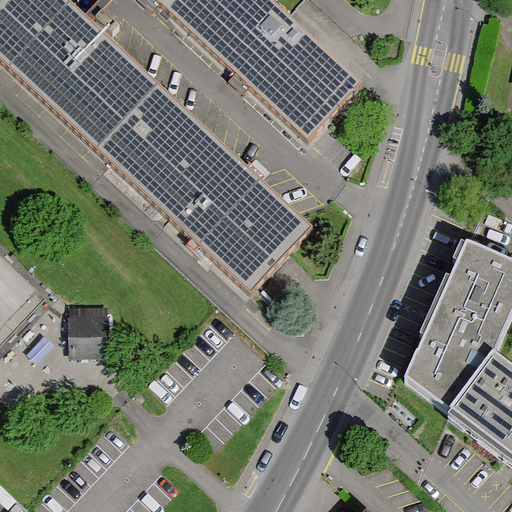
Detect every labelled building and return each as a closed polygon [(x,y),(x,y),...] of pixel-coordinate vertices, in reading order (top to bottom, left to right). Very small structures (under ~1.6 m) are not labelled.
[(86,19),(65,0),(6,0),(0,7),(0,61),(253,299),(316,233),(94,26),(86,19)] [(104,0),(86,19),(94,26),(119,0),(104,0)] [(363,91),(267,0),(153,0),(310,147),(363,91)] [(511,324),(511,271),(467,251),(407,386),(452,419),(495,363),(511,324)] [(108,310),(72,311),(74,359),(109,358),(108,310)] [(452,419),(511,464),(511,376),(495,363),(452,419)]
